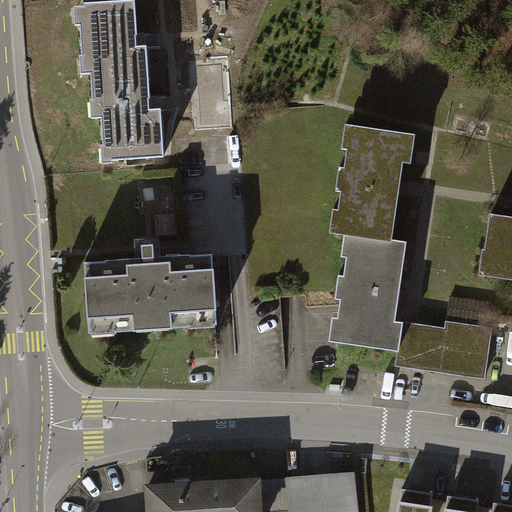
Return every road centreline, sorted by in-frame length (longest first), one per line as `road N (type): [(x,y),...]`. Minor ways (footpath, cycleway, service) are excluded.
road 1 (residential): [(511,449),(303,423),(24,426)]
road 2 (tertiary): [(0,74),(24,426)]
